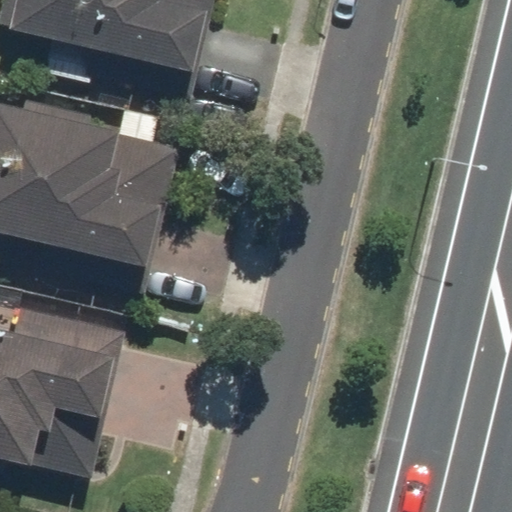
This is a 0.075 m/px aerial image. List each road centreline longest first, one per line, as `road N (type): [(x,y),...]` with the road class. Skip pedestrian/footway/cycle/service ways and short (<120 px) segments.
road 1 (residential): [(241,511),(367,0)]
road 2 (secondary): [(511,297),(464,511)]
